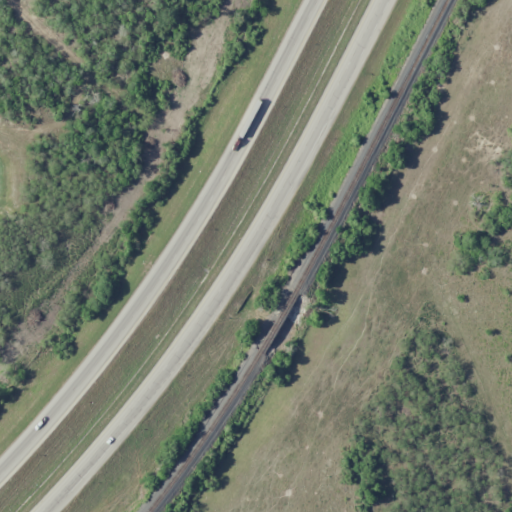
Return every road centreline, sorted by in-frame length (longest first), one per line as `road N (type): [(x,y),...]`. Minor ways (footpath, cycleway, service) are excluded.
road 1 (trunk): [(61,511),(142,415),(256,236),(382,0)]
road 2 (trunk): [(317,0),(262,109),(137,308),(0,469)]
